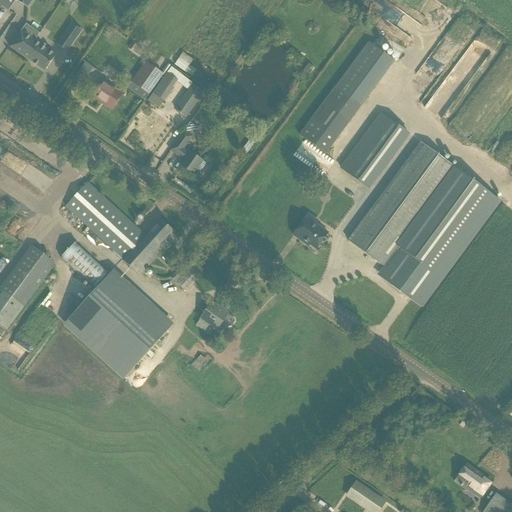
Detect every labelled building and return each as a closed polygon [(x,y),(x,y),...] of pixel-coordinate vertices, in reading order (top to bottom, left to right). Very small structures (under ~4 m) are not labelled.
[(0,0),(0,8),(1,9),(2,7),(9,11),(16,0),(27,8),(32,0),(0,0)] [(273,23),(271,26),(278,32),(281,29),(273,23)] [(67,52),(81,31),(72,25),(58,46),(67,52)] [(20,31),(9,47),(45,72),(56,56),(34,41),(39,34),(33,29),(27,36),(21,32),(20,31)] [(405,56),(385,42),(354,85),(374,100),(405,56)] [(295,51),(291,55),(300,62),(303,58),(295,51)] [(192,75),(195,70),(189,66),(194,59),(183,52),(175,65),(192,75)] [(132,84),(148,95),(149,95),(163,75),(157,71),(146,64),(132,84)] [(303,72),(303,73),(307,76),(314,66),(310,64),(303,72)] [(181,75),(171,68),(167,74),(166,73),(152,94),(164,102),(169,96),(171,97),(173,93),(171,92),(172,90),(171,89),(181,75)] [(93,98),(111,110),(122,95),(104,82),(93,98)] [(194,84),(181,102),(175,110),(186,117),(204,91),(194,84)] [(324,103),(300,136),(325,155),(349,122),(324,103)] [(341,168),(372,189),(412,132),(381,111),(341,168)] [(184,149),(193,136),(185,130),(170,151),(184,161),(181,166),(193,175),(197,169),(200,172),(206,164),(202,161),(203,161),(190,153),(184,149)] [(421,308),(499,201),(420,143),(348,241),(385,268),(385,269),(384,270),(384,272),(384,273),(384,274),(384,275),(385,276),(385,277),(385,279),(386,280),(387,282),(388,283),(389,284),(390,285),(421,308)] [(171,246),(165,241),(173,232),(161,220),(146,237),(88,183),(66,207),(124,261),(123,262),(139,276),(162,252),(164,253),(171,246)] [(1,201),(0,202),(0,213),(4,216),(10,206),(1,201)] [(293,235),(305,244),(308,247),(310,245),(316,250),(327,235),(304,219),(293,235)] [(61,258),(94,289),(107,274),(74,243),(61,258)] [(0,287),(0,292),(22,309),(55,264),(30,245),(0,287)] [(165,255),(171,260),(178,252),(173,248),(165,255)] [(183,274),(178,269),(170,278),(175,283),(184,291),(204,270),(195,262),(183,274)] [(68,320),(128,374),(168,331),(108,276),(68,320)] [(234,319),(228,315),(229,314),(212,302),(200,320),(216,332),(222,323),(228,327),(231,327),(234,322),(234,319)] [(431,418),(417,410),(390,454),(407,464),(426,433),(423,431),(431,418)] [(491,483),(466,465),(455,482),(480,500),(491,483)] [(361,488),(353,499),(371,511),(375,511),(382,502),(361,488)] [(486,509),(483,511),(511,511),(511,505),(498,496),(493,502),(485,497),(480,504),(486,509)]
